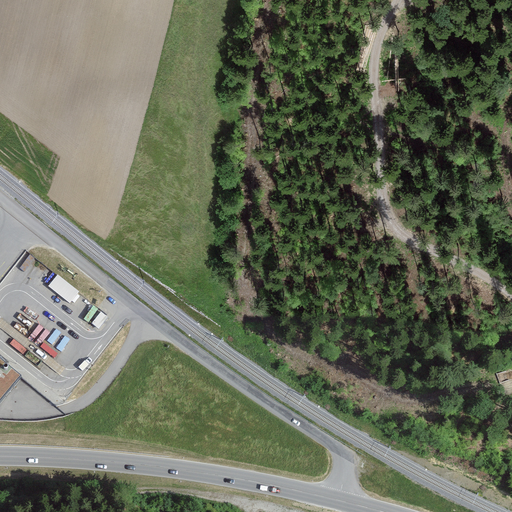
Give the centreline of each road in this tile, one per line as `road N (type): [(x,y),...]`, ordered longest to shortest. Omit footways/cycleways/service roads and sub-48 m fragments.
road 1 (unclassified): [(338,500),(343,458),(336,448),(200,357),(0,200)]
road 2 (track): [(401,0),(381,36),(375,69),(388,216),(407,236),(511,292)]
road 3 (secondary): [(0,455),(175,468),(338,500)]
